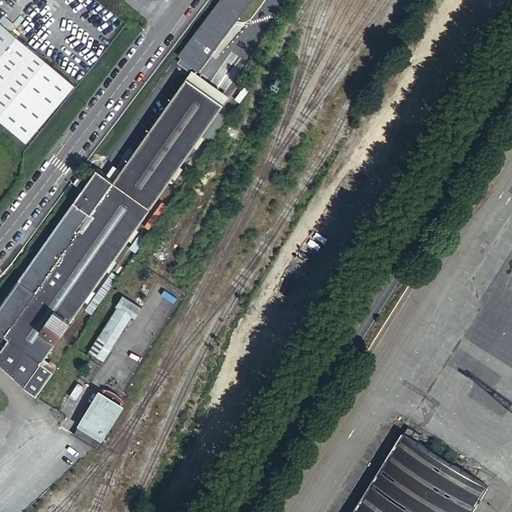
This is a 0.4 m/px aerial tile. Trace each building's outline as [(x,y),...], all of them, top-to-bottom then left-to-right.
[(219,0),(184,48),(203,63),(250,0),(219,0)] [(478,0),(448,0),(390,93),(433,120),(447,98),(486,34),(500,13),(499,12),(478,0)] [(494,0),(478,0),(499,12),(503,6),(494,0)] [(0,26),(0,124),(43,160),(92,102),(0,26)] [(493,39),(486,34),(447,98),(453,102),(493,39)] [(192,70),(186,78),(223,104),(228,96),(192,70)] [(0,364),(21,383),(36,395),(54,371),(42,362),(45,358),(152,207),(195,145),(223,104),(186,78),(121,170),(114,180),(106,174),(97,168),(90,179),(82,189),(18,279),(0,305),(0,334),(4,337),(5,336),(9,338),(3,346),(0,344),(0,364)] [(250,321),(251,322),(293,348),(294,348),(392,188),(348,161),(250,321)] [(113,165),(106,174),(114,180),(121,170),(113,165)] [(79,171),(71,182),(76,186),(84,175),(79,171)] [(84,175),(76,186),(82,189),(90,179),(84,175)] [(511,260),(489,297),(511,311),(511,260)] [(124,296),(122,295),(115,306),(117,308),(124,296)] [(141,308),(124,296),(117,308),(88,352),(103,361),(131,317),(134,319),(141,308)] [(111,301),(106,299),(96,314),(101,317),(111,301)] [(289,354),(293,348),(251,322),(247,328),(289,354)] [(57,367),(45,358),(42,362),(54,371),(57,367)] [(79,425),(73,435),(96,449),(102,439),(104,439),(109,430),(107,429),(123,403),(124,400),(123,397),(120,393),(114,389),(109,388),(105,388),(103,390),(87,417),(84,415),(79,424),(79,425)] [(101,389),(84,415),(87,417),(103,390),(101,389)] [(125,404),(123,403),(107,429),(109,430),(125,404)] [(422,435),(409,427),(405,432),(419,441),(422,435)] [(470,511),(487,487),(402,433),(353,511),(470,511)] [(162,497),(163,497),(176,505),(186,511),(188,511),(221,461),(195,445),(162,497)] [(171,511),(176,505),(163,497),(153,511),(171,511)]
